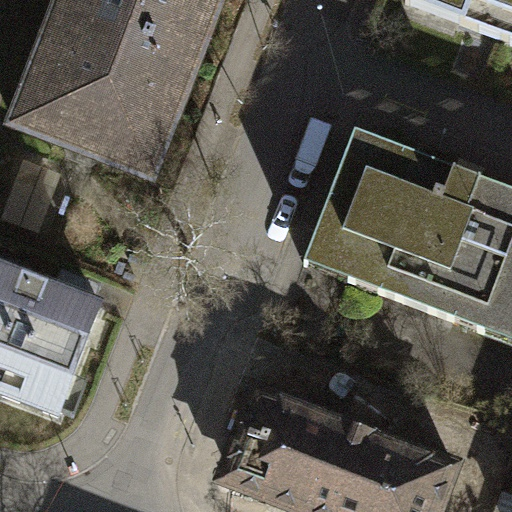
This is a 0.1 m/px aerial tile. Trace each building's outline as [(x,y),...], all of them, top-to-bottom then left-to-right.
[(139,175),(205,0),(61,0),(12,127),(139,175)] [(511,0),(406,0),(405,4),(511,45),(511,0)] [(511,194),(357,137),(316,249),(354,263),(347,282),(488,334),(495,315),(511,321),(511,194)] [(53,174),(15,159),(0,198),(0,222),(30,233),(53,174)] [(0,400),(53,420),(96,303),(0,267),(0,400)] [(220,507),(239,511),(450,511),(463,466),(247,407),(220,507)]
